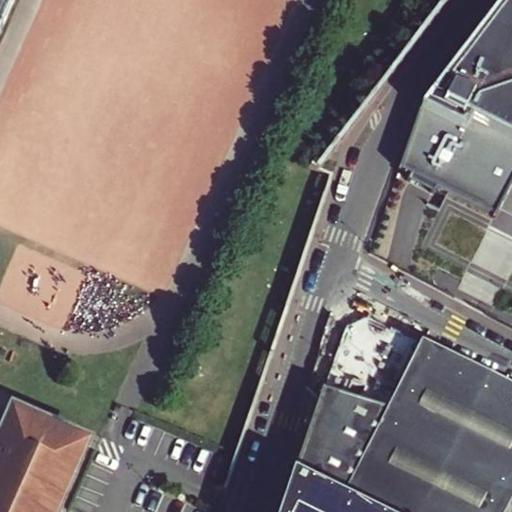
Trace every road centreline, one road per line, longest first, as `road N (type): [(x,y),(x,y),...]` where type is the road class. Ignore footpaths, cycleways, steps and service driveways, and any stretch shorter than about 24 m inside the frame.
road 1 (tertiary): [(334,270),(402,101),(480,0)]
road 2 (tertiary): [(254,511),(334,270)]
road 3 (residential): [(334,270),(511,360)]
